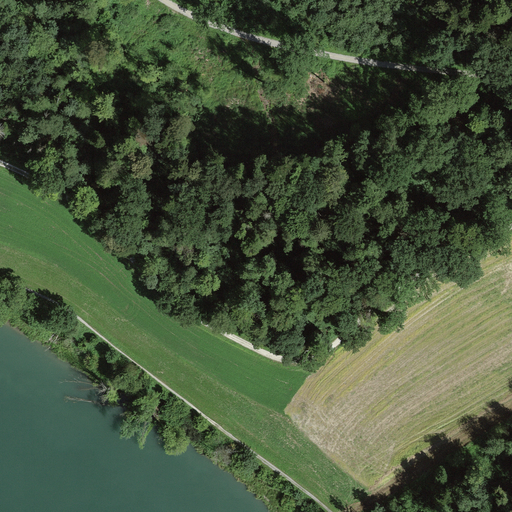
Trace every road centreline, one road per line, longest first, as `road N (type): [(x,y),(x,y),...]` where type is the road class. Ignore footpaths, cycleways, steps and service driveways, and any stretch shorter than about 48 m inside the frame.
road 1 (track): [(0,161),(65,194),(200,321),(299,364),(327,354),(395,292),(511,229)]
road 2 (track): [(0,282),(61,306),(329,511)]
road 3 (track): [(511,75),(308,50),(167,0)]
